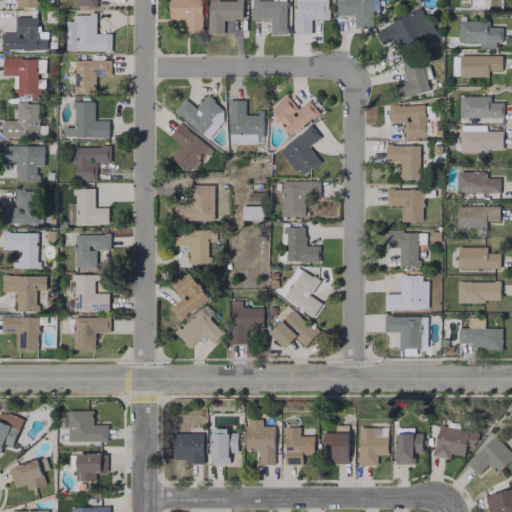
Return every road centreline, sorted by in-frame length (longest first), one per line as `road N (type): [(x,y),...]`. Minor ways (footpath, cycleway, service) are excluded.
road 1 (residential): [(144,0),(146,511)]
road 2 (tertiary): [(0,380),(511,380)]
road 3 (residential): [(354,68),(348,379)]
road 4 (residential): [(146,498),(446,504)]
road 5 (residential): [(144,69),(354,68)]
